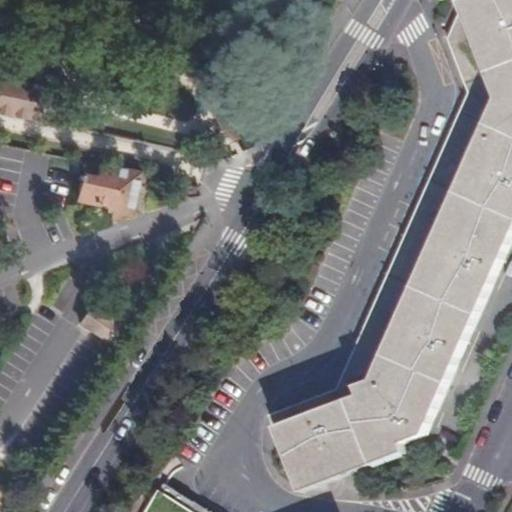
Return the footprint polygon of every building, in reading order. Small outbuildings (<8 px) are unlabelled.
[(344,458),(427,428),(511,238),(511,0),(461,0),(456,10),(479,84),(341,391),(335,388),(278,409),(303,473),(334,461),(344,458)] [(0,114),(55,126),(62,93),(0,80),(0,114)] [(134,176),(81,168),(76,206),(105,210),(104,216),(126,219),(134,176)] [(100,337),(111,321),(89,306),(77,323),(100,337)] [(344,458),(334,461),(340,469),(346,465),(344,458)] [(179,511),(161,500),(152,511),(179,511)]
